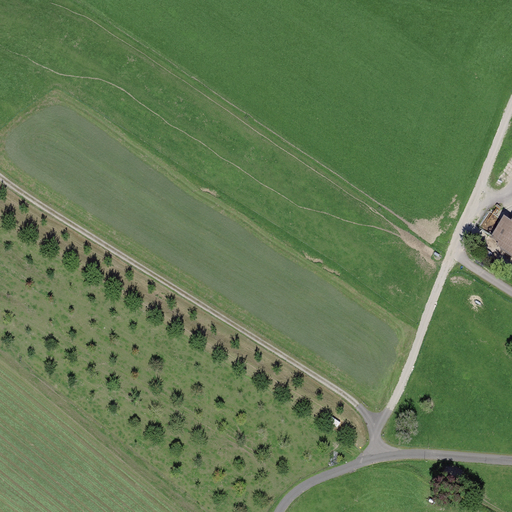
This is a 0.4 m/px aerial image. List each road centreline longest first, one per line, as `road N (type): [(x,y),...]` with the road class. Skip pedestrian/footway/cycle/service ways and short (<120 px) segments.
road 1 (track): [(376,427),(307,369),(0,175)]
road 2 (track): [(380,456),(376,427),(404,377),(511,104)]
road 3 (residential): [(511,459),(380,456),(300,489),(281,511)]
